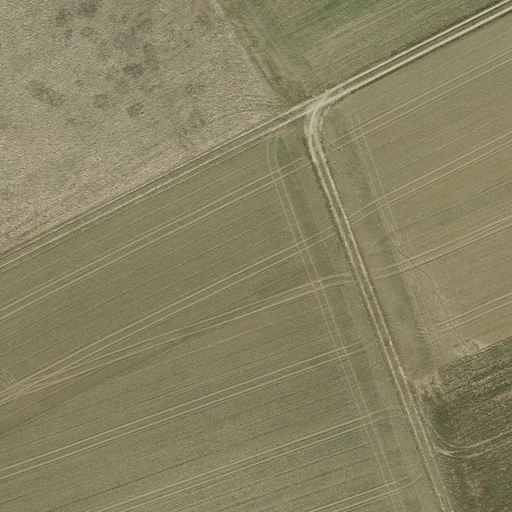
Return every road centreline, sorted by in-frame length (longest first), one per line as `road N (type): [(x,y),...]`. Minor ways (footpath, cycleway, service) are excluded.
road 1 (track): [(511,4),(0,266)]
road 2 (track): [(325,99),(311,137),(448,511)]
